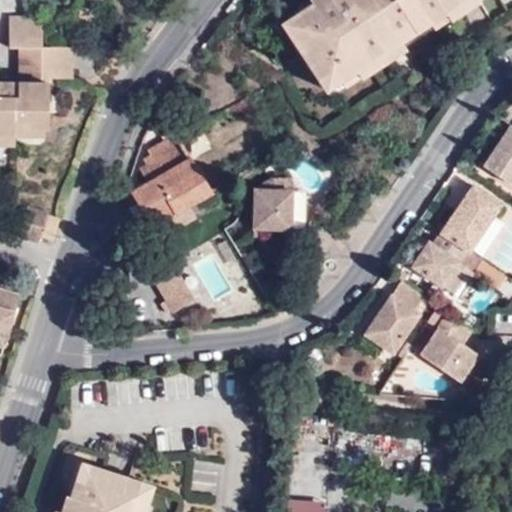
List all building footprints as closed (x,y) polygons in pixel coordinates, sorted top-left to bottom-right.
[(392,33),(407,23),(391,0),(307,0),(311,6),(281,26),(318,82),(333,71),(340,82),(355,73),(359,79),(404,51),(399,43),(392,33)] [(391,0),(407,23),(423,12),(429,24),(435,31),(450,22),(449,20),(444,14),(465,0),(391,0)] [(477,2),(475,0),(465,0),(444,14),(449,20),(477,2)] [(414,33),(429,24),(423,12),(407,23),(414,33)] [(21,51),(21,66),(75,66),(75,51),(45,51),(43,21),(11,20),(11,50),(21,51)] [(399,43),(414,33),(407,23),(392,33),(399,43)] [(325,92),(340,82),(333,71),(318,82),(325,92)] [(75,72),(21,72),(21,85),(19,85),(19,108),(0,108),(0,137),(15,138),(15,126),(28,126),(29,131),(45,131),(50,131),(50,81),(75,81),(75,72)] [(360,82),(359,79),(355,73),(340,82),(346,90),(360,82)] [(0,108),(19,108),(19,85),(0,85),(0,108)] [(196,96),(180,85),(169,100),(186,112),(196,96)] [(45,139),(45,131),(29,131),(28,126),(15,126),(15,138),(45,139)] [(510,188),(511,185),(511,130),(509,129),(486,164),(492,168),(488,174),(510,188)] [(212,193),(175,136),(146,151),(149,157),(142,162),(145,167),(139,171),(146,184),(130,194),(146,221),(159,214),(170,232),(195,219),(188,207),(212,193)] [(0,147),(15,148),(15,138),(0,137),(0,147)] [(482,170),(488,174),(492,168),(486,164),(482,170)] [(253,229),(265,230),(290,229),(291,180),(273,179),(273,193),(254,193),(253,229)] [(273,193),(273,179),(272,179),(254,191),(254,193),(273,193)] [(456,213),(441,235),(466,251),(469,253),(500,206),(472,189),(461,206),(465,209),(460,215),(456,213)] [(461,206),(456,213),(460,215),(465,209),(461,206)] [(41,240),(54,243),(60,223),(47,218),(48,216),(28,209),(20,240),(40,247),(41,240)] [(265,238),(265,230),(253,229),(254,238),(265,238)] [(412,268),(456,297),(467,280),(452,270),(456,263),(471,273),(479,261),(469,253),(466,251),(441,235),(440,234),(431,247),(427,244),(412,268)] [(472,273),(497,290),(505,277),(480,261),(472,273)] [(452,270),(467,280),(472,273),(471,273),(456,263),(452,270)] [(172,310),(193,298),(173,264),(152,276),(172,310)] [(421,297),(398,282),(397,283),(400,285),(421,298),(421,297)] [(421,298),(400,285),(397,283),(365,332),(393,351),(418,312),(414,309),(421,298)] [(0,347),(4,349),(21,298),(0,291),(0,347)] [(456,379),(474,353),(460,343),(468,330),(450,318),(445,315),(419,354),(456,379)] [(215,492),(219,463),(194,460),(190,488),(215,492)] [(83,485),(89,468),(82,466),(76,482),(83,485)] [(133,511),(142,486),(89,468),(83,485),(76,482),(70,499),(66,498),(61,511),(133,511)] [(145,511),(153,489),(142,486),(133,511),(145,511)]
